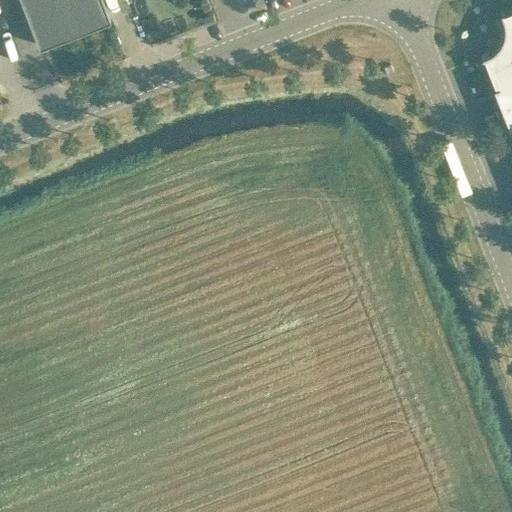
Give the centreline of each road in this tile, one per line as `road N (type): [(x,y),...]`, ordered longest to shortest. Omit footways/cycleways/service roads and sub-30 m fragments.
road 1 (unclassified): [(0,139),(343,0)]
road 2 (unclassified): [(391,0),(511,288)]
